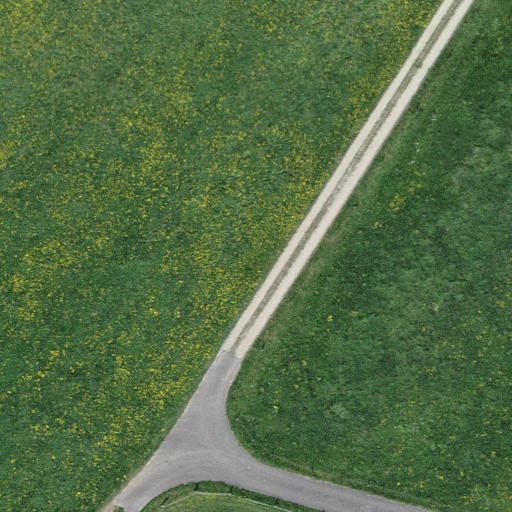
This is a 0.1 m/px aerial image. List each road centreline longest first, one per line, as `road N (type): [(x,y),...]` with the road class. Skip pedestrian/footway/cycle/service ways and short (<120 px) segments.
road 1 (track): [(456,0),(176,447)]
road 2 (track): [(379,511),(176,447)]
